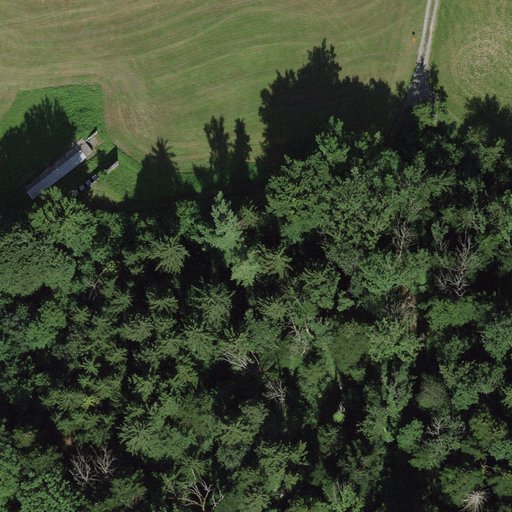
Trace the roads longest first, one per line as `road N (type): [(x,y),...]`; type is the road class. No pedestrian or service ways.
road 1 (track): [(426,71),(367,187),(228,189),(64,225)]
road 2 (track): [(511,155),(443,101),(426,71)]
